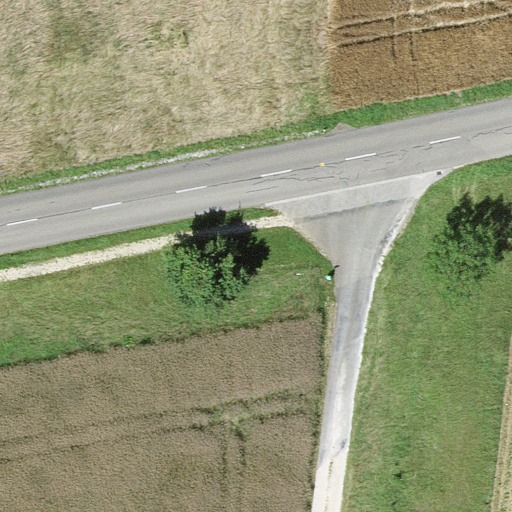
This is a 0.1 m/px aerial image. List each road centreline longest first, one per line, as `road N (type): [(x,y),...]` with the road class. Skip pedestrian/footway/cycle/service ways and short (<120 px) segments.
road 1 (tertiary): [(0,226),(511,123)]
road 2 (track): [(369,152),(330,511)]
